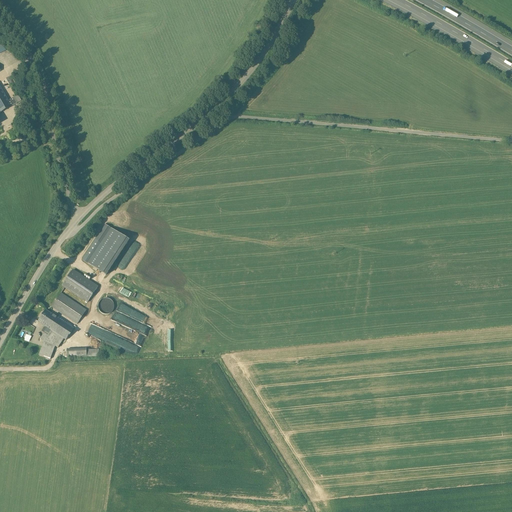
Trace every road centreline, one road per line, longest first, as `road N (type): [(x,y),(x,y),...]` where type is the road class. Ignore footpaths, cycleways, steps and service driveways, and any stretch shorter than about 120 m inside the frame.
road 1 (unclassified): [(74,223),(78,228),(233,116),(511,140)]
road 2 (unclassified): [(74,223),(214,111),(268,49),(295,0)]
road 3 (unclassified): [(0,19),(36,70),(74,223)]
road 4 (unclassified): [(0,342),(74,223)]
road 5 (motorway): [(401,0),(511,62)]
